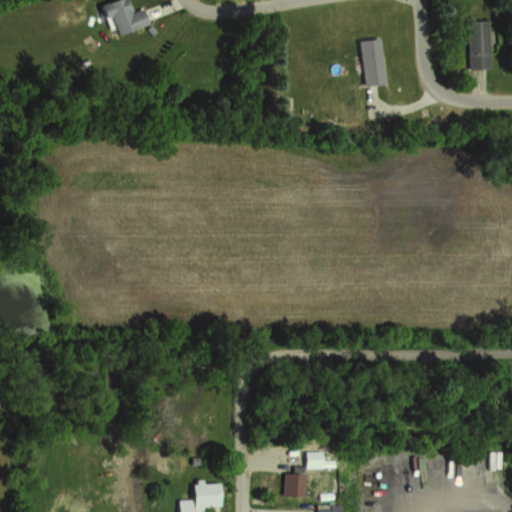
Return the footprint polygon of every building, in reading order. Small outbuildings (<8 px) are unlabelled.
[(99,0),(91,3),(96,16),(104,13),(110,32),(140,21),(134,4),(124,8),(121,0),(99,0)] [(463,17),(463,66),(483,65),(482,17),(463,17)] [(146,22),(140,26),(146,34),(152,30),(146,22)] [(88,35),(84,42),(93,46),(96,39),(88,35)] [(351,38),(356,83),(380,80),(375,35),(351,38)] [(221,483),(192,483),(192,499),(179,499),(179,511),(196,511),(196,508),(221,508),(221,483)]
